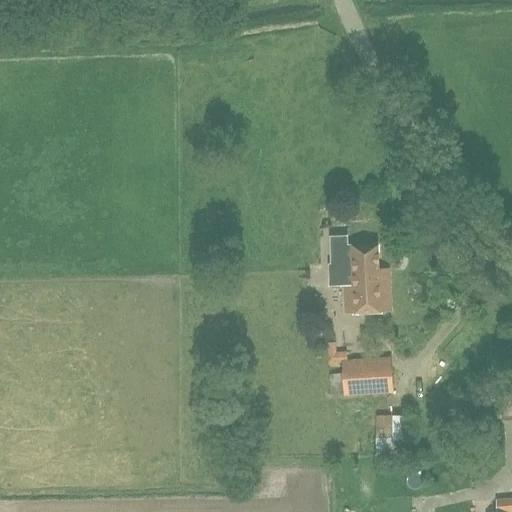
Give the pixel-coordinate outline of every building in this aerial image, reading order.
[(343,245),(345,312),(389,310),(388,268),(377,268),(377,244),(343,245)] [(390,360),(346,362),(345,352),(335,352),(335,343),(324,343),(328,367),(342,366),(344,394),(392,391),(390,360)] [(415,414),(400,413),(399,433),(414,434),(415,414)] [(395,454),(397,417),(383,416),(381,453),(395,454)] [(511,509),(511,505),(511,498),(494,499),(495,510),(511,509)]
